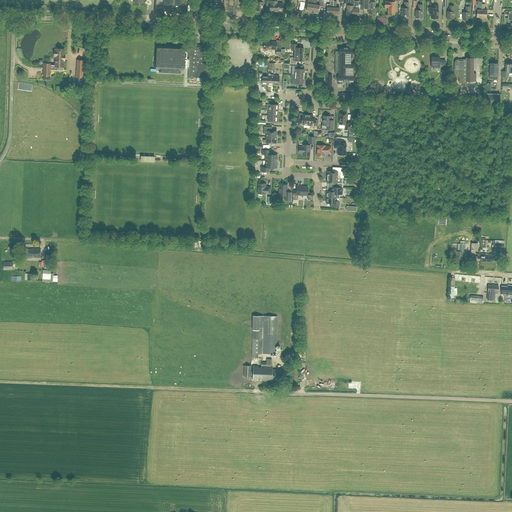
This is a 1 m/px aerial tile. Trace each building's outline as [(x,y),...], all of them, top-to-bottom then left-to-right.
[(246,11),(246,0),(223,0),(223,9),(246,11)] [(270,3),(269,11),(282,11),(282,3),(277,3),(277,1),(270,0),(270,3)] [(307,0),(307,3),(307,5),(306,5),(305,10),(309,11),(309,10),(312,10),(314,0),(307,0)] [(364,0),(364,8),(368,9),(368,13),(375,14),(375,2),(375,0),(374,0),(364,0)] [(481,1),(475,1),(475,0),(472,0),(472,5),(475,5),(475,9),(477,9),(476,17),(481,17),(482,3),(482,1),(482,0),(481,0),(481,1)] [(388,7),(388,14),(394,14),(395,7),(394,7),(395,2),(385,1),(384,7),(388,7)] [(276,50),(276,54),(280,55),(281,48),(276,48),(276,42),(271,41),(271,42),(264,41),(264,44),(263,49),(276,50)] [(294,54),(303,54),(303,48),(297,47),(297,44),(291,43),(291,50),(294,50),(294,54)] [(156,45),(155,68),(160,68),(160,72),(179,73),(179,69),(184,70),(185,55),(189,55),(188,77),(205,78),(206,74),(206,69),(207,69),(207,68),(206,67),(206,66),(206,65),(206,64),(206,63),(205,63),(204,63),(205,49),(205,47),(203,45),(195,45),(194,46),(194,49),(185,48),(185,47),(156,45)] [(335,73),(337,73),(337,81),(355,81),(355,62),(352,62),(352,47),(339,47),(339,51),(335,51),(335,73)] [(55,50),(54,56),(55,56),(55,64),(50,64),(44,63),(43,76),(50,76),(50,70),(56,70),(56,66),(63,67),(64,60),(64,55),(64,49),(56,49),(56,50),(55,50)] [(303,54),(294,54),(294,58),(290,58),(290,64),(296,64),(297,60),(303,61),(303,54)] [(439,67),(439,63),(442,63),(442,65),(445,65),(445,60),(439,60),(439,57),(431,57),(431,67),(439,67)] [(454,62),(454,63),(453,80),(454,80),(455,80),(456,80),(457,79),(457,78),(458,78),(458,77),(458,76),(459,76),(459,83),(466,83),(466,81),(475,81),(476,73),(473,73),(473,58),(465,58),(465,59),(458,59),(457,59),(456,59),(455,60),(454,61),(454,62)] [(84,60),(76,60),(76,77),(84,78),(84,60)] [(489,63),(489,79),(497,79),(498,63),(489,63)] [(508,77),(508,72),(511,72),(511,63),(506,63),(505,71),(502,71),(501,77),(508,77)] [(291,75),(304,75),(304,69),(298,68),(298,65),(292,65),(291,75)] [(304,82),(304,75),(291,75),(291,84),(297,84),(297,81),(304,82)] [(487,94),(487,104),(499,104),(500,94),(487,94)] [(344,128),(344,129),(350,130),(350,122),(346,122),(347,114),(339,114),(338,128),(344,128)] [(307,125),(307,115),(302,115),(302,118),(295,118),(295,127),(298,127),(303,127),(303,125),(307,125)] [(307,115),(307,125),(310,125),(310,128),(315,128),(315,126),(317,126),(318,120),(315,120),(315,121),(312,120),(313,115),(307,115)] [(323,116),(322,123),(322,130),(333,130),(333,124),(331,124),(331,116),(330,116),(331,115),(330,115),(327,115),(326,115),(326,116),(323,116)] [(263,126),(263,130),(263,133),(266,134),(266,137),(276,137),(276,131),(270,131),(270,127),(263,126)] [(334,140),(333,147),(338,148),(337,154),(345,155),(346,143),(341,143),(341,141),(334,140)] [(302,146),(299,146),(298,153),(302,153),(302,155),(310,155),(310,145),(302,144),(302,146)] [(324,156),(324,153),(330,153),(331,147),(324,146),(325,145),(317,145),(317,156),(324,156)] [(266,161),(276,161),(276,159),(277,159),(277,155),(269,154),(270,150),(261,150),(261,154),(266,154),(266,161)] [(276,161),(266,161),(265,167),(261,167),(260,171),(269,171),(269,167),(276,168),(277,163),(276,163),(276,161)] [(340,178),(340,172),(341,167),(334,167),(333,171),(327,171),(327,177),(337,177),(340,178)] [(333,187),(340,187),(340,183),(337,183),(337,177),(327,177),(327,183),(331,183),(331,187),(333,187)] [(265,194),(265,193),(270,194),(270,187),(265,187),(265,184),(258,183),(257,193),(265,194)] [(284,195),(284,200),(291,200),(291,192),(286,192),(287,185),(279,184),(278,195),(284,195)] [(296,191),(292,191),(292,195),(292,199),(297,200),(297,195),(307,195),(307,187),(301,186),(301,185),(297,185),(296,191)] [(336,197),(339,198),(339,194),(342,194),(343,188),(340,187),(333,187),(331,187),(331,191),(326,191),(326,197),(336,197)] [(336,201),(336,197),(326,197),(326,203),(333,203),(333,207),(339,207),(339,203),(339,201),(336,201)] [(462,259),(463,248),(465,248),(465,244),(460,244),(459,251),(456,251),(456,259),(462,259)] [(32,258),(32,257),(40,257),(40,248),(31,248),(31,249),(29,249),(25,249),(24,258),(32,258)] [(467,253),(467,260),(492,261),(492,254),(467,253)] [(42,282),(52,282),(52,281),(57,281),(57,276),(53,275),(53,273),(51,273),(51,270),(43,270),(42,282)] [(497,293),(498,286),(488,285),(487,292),(491,292),(490,300),(494,300),(494,293),(497,293)] [(511,294),(511,285),(507,285),(507,286),(501,286),(500,294),(511,294)] [(470,295),(470,297),(468,297),(468,298),(469,298),(469,302),(477,303),(476,303),(482,303),(482,301),(483,296),(470,295)] [(274,354),(275,345),(277,345),(277,316),(264,316),(256,316),(256,321),(263,321),(262,354),(274,354)] [(261,354),(262,330),(252,330),(252,357),(258,358),(258,354),(261,354)] [(272,367),(261,366),(261,367),(258,367),(258,366),(253,365),(252,380),(271,381),(271,380),(281,380),(282,370),(272,369),(272,367)]
